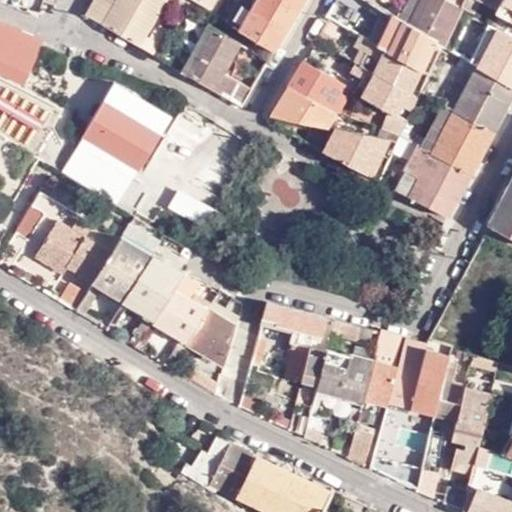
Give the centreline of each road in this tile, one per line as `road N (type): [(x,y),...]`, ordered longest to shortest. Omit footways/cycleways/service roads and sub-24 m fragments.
road 1 (residential): [(438,511),(225,412),(0,277)]
road 2 (unclassified): [(511,138),(417,317),(194,263)]
road 3 (residential): [(250,120),(55,32)]
road 4 (residential): [(250,120),(321,0)]
